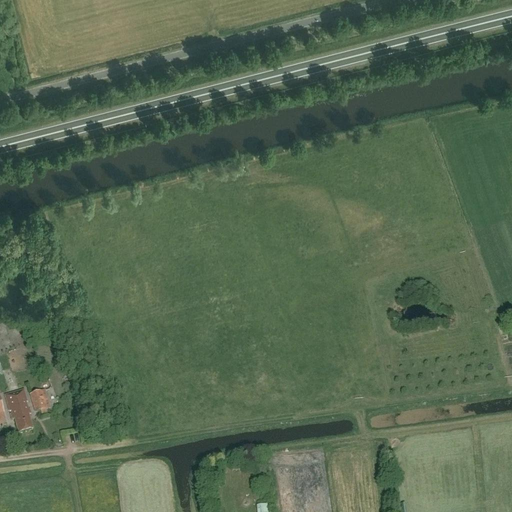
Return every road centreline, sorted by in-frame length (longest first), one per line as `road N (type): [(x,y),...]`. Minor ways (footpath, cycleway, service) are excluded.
road 1 (trunk): [(0,148),(511,18)]
road 2 (track): [(511,389),(68,451)]
road 3 (unclassified): [(0,101),(396,0)]
